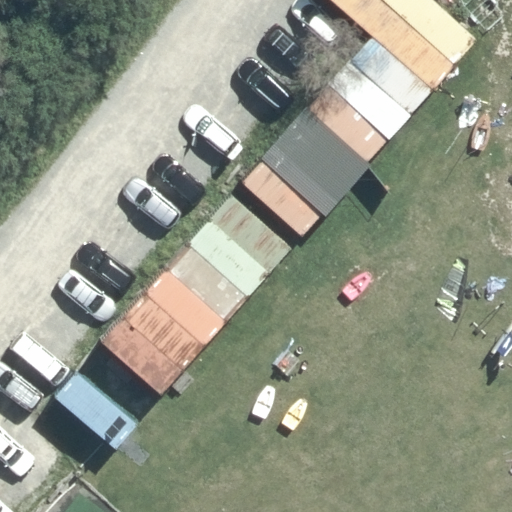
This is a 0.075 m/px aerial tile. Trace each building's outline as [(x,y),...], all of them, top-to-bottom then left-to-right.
[(453,84),(473,61),(417,11),(397,34),(453,84)] [(431,110),(451,87),(394,37),(374,60),(431,110)] [(405,132),(426,110),(369,60),(349,82),(405,132)] [(381,155),(401,132),(345,82),(324,105),(381,155)] [(311,227),(331,204),(275,155),(255,177),(311,227)] [(285,256),(305,234),(249,184),(229,207),(285,256)] [(261,285),(281,263),(225,213),(205,236),(261,285)] [(235,308),(255,285),(199,236),(179,258),(235,308)] [(210,333),(230,311),(174,261),(154,283),(210,333)] [(187,360),(207,337),(151,287),(131,310),(187,360)] [(166,386),(186,363),(130,314),(110,336),(166,386)] [(143,412),(163,389),(107,340),(87,362),(143,412)]
